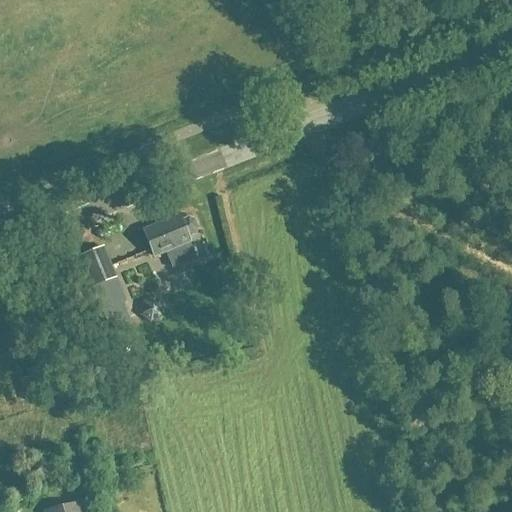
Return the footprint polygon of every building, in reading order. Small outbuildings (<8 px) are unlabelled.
[(180,216),(144,230),(154,256),(165,252),(172,268),(196,259),(190,242),(188,237),(196,234),(198,229),(194,220),(189,218),(182,221),(180,216)] [(102,248),(79,257),(92,287),(114,278),(102,248)] [(183,277),(206,272),(204,263),(181,268),(183,277)] [(131,324),(122,302),(102,310),(111,332),(131,324)] [(398,348),(403,368),(416,364),(411,344),(398,348)] [(30,377),(19,381),(26,402),(37,398),(30,377)]
